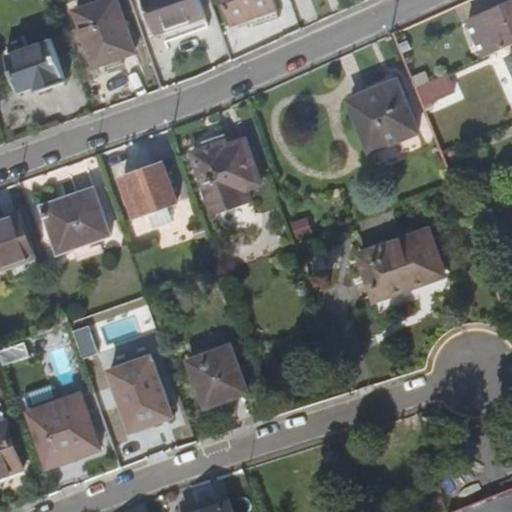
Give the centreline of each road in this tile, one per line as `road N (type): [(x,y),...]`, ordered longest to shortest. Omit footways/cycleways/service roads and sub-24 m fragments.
road 1 (residential): [(0,166),(217,89),(417,0)]
road 2 (residential): [(64,511),(476,371)]
